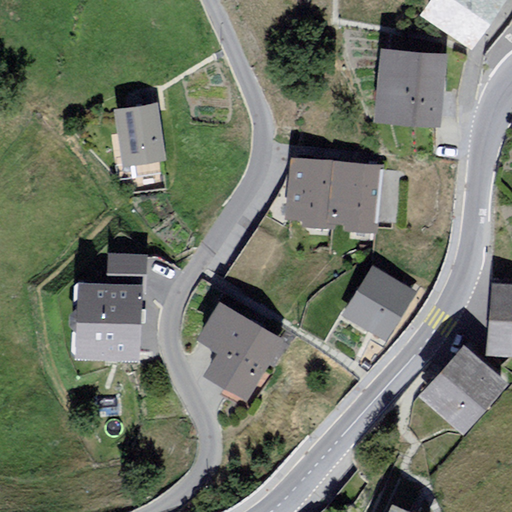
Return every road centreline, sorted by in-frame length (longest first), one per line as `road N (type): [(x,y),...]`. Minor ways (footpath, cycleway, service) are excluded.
road 1 (residential): [(164,511),(197,487),(212,448),(172,344),(177,309),(257,172),(263,141),(213,0)]
road 2 (tertiary): [(275,511),(430,342),(467,274),(484,145),(511,90)]
